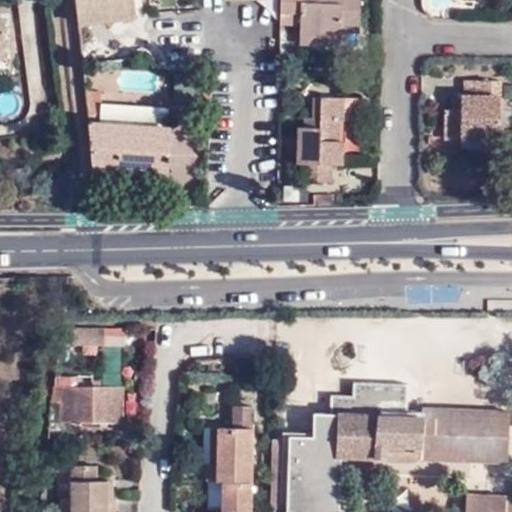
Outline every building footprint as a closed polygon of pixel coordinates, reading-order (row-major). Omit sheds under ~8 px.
[(76,0),(79,23),(135,17),(133,0),(76,0)] [(302,13),(302,28),(301,39),(325,39),(325,32),(342,33),(361,33),(361,0),(281,0),(282,13),(302,13)] [(282,13),(281,27),(302,28),(302,13),(282,13)] [(342,48),(342,33),(325,32),(325,39),(324,47),(342,48)] [(325,39),(301,39),(301,46),(324,47),(325,39)] [(461,129),(461,139),(500,141),(502,81),(461,80),(462,98),(461,109),(450,110),(445,110),(444,127),(461,129)] [(88,92),(89,109),(101,109),(102,93),(88,92)] [(339,123),(344,123),(345,99),(316,98),(315,119),(316,129),(306,129),(301,128),(299,169),(304,169),(303,183),(332,184),(333,166),(343,166),(344,143),(339,142),(339,123)] [(461,109),(462,98),(451,98),(450,110),(461,109)] [(345,99),(344,123),(352,124),(353,99),(345,99)] [(91,135),(93,170),(138,174),(168,176),(171,129),(100,123),(101,109),(89,109),(91,135)] [(306,119),(306,129),(316,129),(315,119),(306,119)] [(444,138),(461,139),(461,129),(444,127),(444,138)] [(500,141),(461,139),(461,147),(499,147),(500,141)] [(168,176),(138,174),(138,183),(167,185),(168,176)] [(106,333),(74,332),(74,343),(105,344),(106,333)] [(62,421),(110,422),(111,391),(111,385),(63,384),(62,421)] [(111,391),(110,422),(121,422),(122,392),(111,391)] [(338,456),(507,462),(508,413),(425,411),(424,417),(382,416),(382,411),(371,410),(371,415),(362,415),(362,404),(340,403),(338,444),(338,456)] [(208,481),(223,481),(251,482),(253,482),(253,429),(220,428),(218,465),(211,464),(208,464),(208,481)] [(212,428),(211,464),(218,465),(220,428),(212,428)] [(327,455),(337,456),(338,444),(300,443),(299,445),(313,445),(314,448),(327,449),(327,455)] [(299,445),(299,455),(325,456),(327,455),(327,449),(314,448),(313,445),(299,445)] [(299,455),(273,454),(273,488),(272,511),(323,511),(325,456),(299,455)] [(72,511),(115,511),(115,499),(108,499),(108,491),(108,481),(97,480),(97,465),(73,465),(72,511)] [(250,511),(251,487),(223,487),(222,511),(214,511),(213,511),(250,511)] [(468,511),(511,511),(511,497),(469,495),(468,511)]
